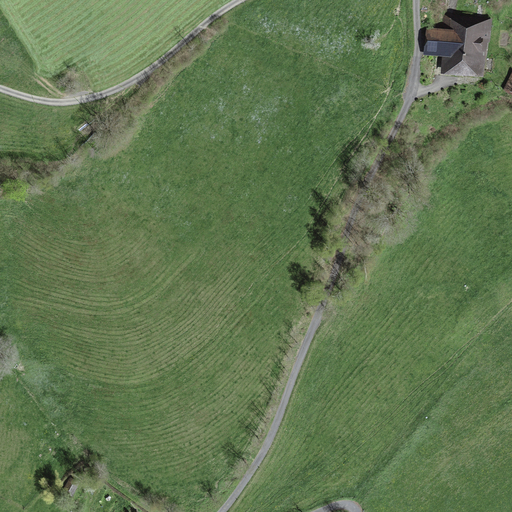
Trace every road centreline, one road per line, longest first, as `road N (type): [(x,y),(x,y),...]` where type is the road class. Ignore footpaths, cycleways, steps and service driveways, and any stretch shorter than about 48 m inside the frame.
road 1 (track): [(331,280),(362,189),(411,87),(416,0)]
road 2 (track): [(240,0),(113,90),(60,102),(0,88)]
road 3 (unclassified): [(220,511),(260,456),(331,280)]
